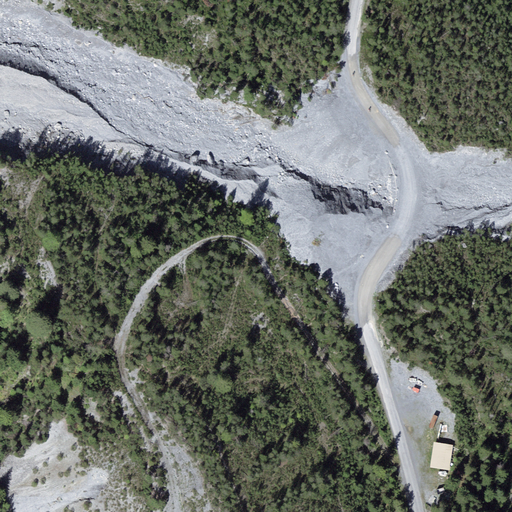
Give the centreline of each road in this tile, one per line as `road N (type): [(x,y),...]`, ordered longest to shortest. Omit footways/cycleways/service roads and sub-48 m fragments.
road 1 (unclassified): [(356,0),(351,73),(394,143),(404,187),(402,213),(370,279),(367,313),(419,511)]
road 2 (track): [(390,406),(427,419),(444,441),(438,481),(411,481)]
